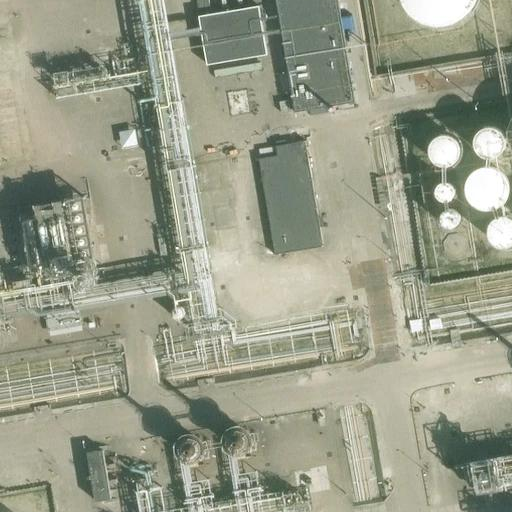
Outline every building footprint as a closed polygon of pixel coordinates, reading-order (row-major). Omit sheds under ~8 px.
[(277,0),(280,17),(297,114),(355,104),(339,0),(277,0)] [(476,0),(398,0),(401,6),(405,13),(410,19),(417,23),(424,26),(431,28),(439,28),(447,27),(454,25),(461,21),(467,16),(472,10),(475,3),(476,0)] [(260,10),(202,20),(209,67),(267,58),(260,10)] [(506,145),(506,144),(505,139),(502,134),(498,130),(494,129),(491,128),(485,129),(481,131),(479,132),(475,138),(474,144),(475,150),(479,156),(483,159),(489,160),(496,159),(501,156),(504,151),(506,145)] [(463,151),(463,150),(462,144),(458,139),(453,135),(448,134),(442,135),(436,138),(432,143),(431,149),(432,156),(435,161),(440,165),(446,166),(452,165),(458,162),(461,157),(463,151)] [(307,141),(258,150),(277,255),(326,246),(307,141)] [(510,193),(510,188),(510,183),(508,178),(505,174),(502,170),(498,167),(493,166),(488,165),(484,165),(479,166),(474,169),(471,172),(468,176),(466,180),(464,185),(464,190),(466,195),(468,199),(471,203),(474,207),(479,209),(484,210),(488,210),(493,210),(498,208),(502,205),(505,202),(508,197),(510,193)] [(511,216),(505,214),(499,215),(494,217),(490,222),(487,227),(487,233),(490,238),(493,243),(499,246),(505,246),(510,245),(511,243),(511,216)] [(250,450),(251,449),(249,442),(246,437),(241,433),(234,431),(227,433),(221,436),(217,441),(216,448),(217,454),(220,460),(225,464),(232,466),(239,465),(243,463),(245,461),(249,456),(250,450)] [(205,459),(204,452),(201,447),(197,444),(193,442),(190,441),(184,442),(179,444),(177,446),(173,450),(172,454),(171,458),(172,464),(176,470),(180,473),(184,475),(187,476),(194,475),(200,471),(204,466),(205,459)] [(104,454),(89,457),(97,504),(112,502),(104,454)]
